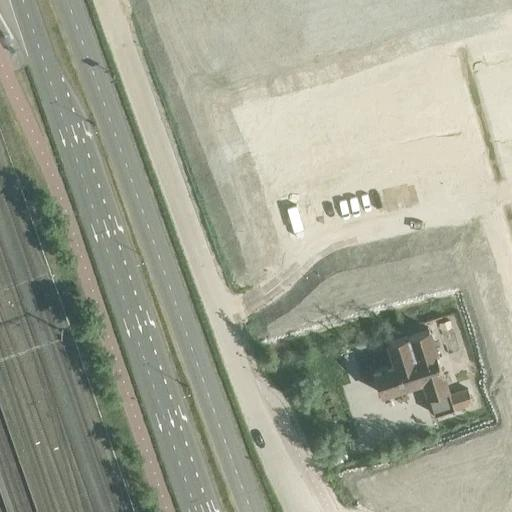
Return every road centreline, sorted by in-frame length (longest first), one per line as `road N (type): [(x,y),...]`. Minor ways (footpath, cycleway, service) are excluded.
road 1 (unclassified): [(298,511),(235,359),(111,0)]
road 2 (primary): [(256,511),(69,0)]
road 3 (primary): [(26,0),(204,511)]
road 4 (unknown): [(217,306),(441,224),(511,213)]
